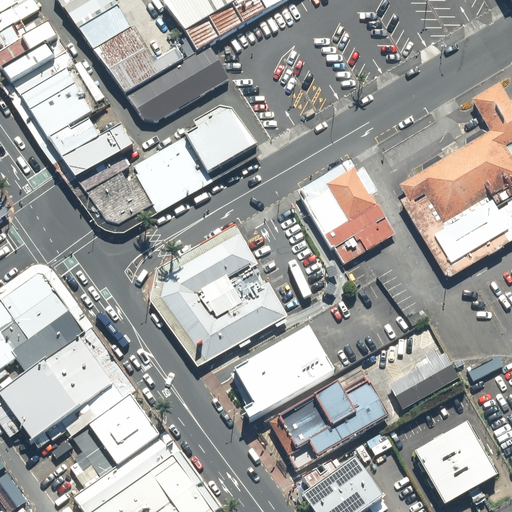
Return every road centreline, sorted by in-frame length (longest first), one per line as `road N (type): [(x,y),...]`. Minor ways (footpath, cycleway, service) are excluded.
road 1 (residential): [(511,41),(160,244)]
road 2 (unknown): [(217,451),(341,375),(359,367),(372,372),(393,420),(249,495)]
road 3 (primary): [(123,318),(261,511)]
